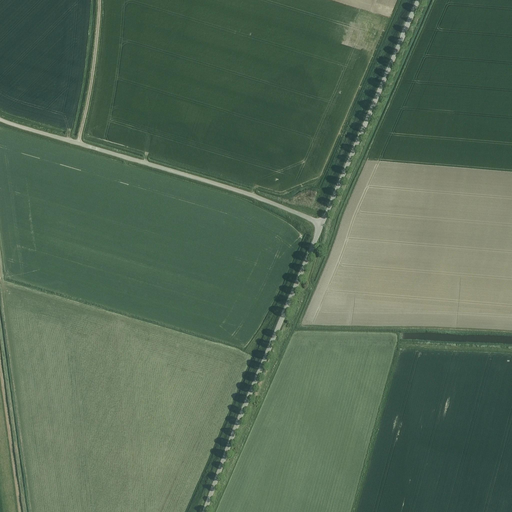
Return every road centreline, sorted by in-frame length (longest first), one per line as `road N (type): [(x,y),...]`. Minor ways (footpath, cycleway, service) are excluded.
road 1 (unclassified): [(321,224),(0,119)]
road 2 (unclassified): [(204,511),(321,224)]
road 3 (unclassified): [(321,224),(418,0)]
